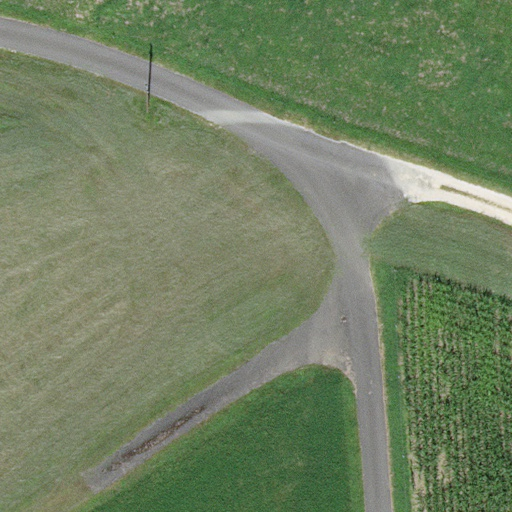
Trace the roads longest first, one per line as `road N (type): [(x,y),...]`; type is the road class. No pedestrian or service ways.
road 1 (track): [(0,35),(129,70),(352,165),(339,203),(379,511)]
road 2 (track): [(355,308),(43,511)]
road 3 (track): [(352,165),(511,218)]
